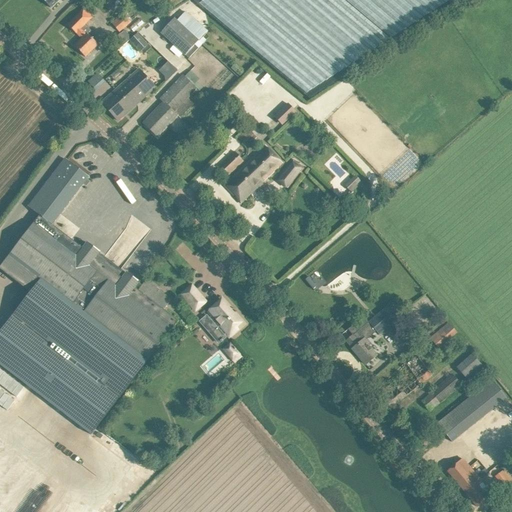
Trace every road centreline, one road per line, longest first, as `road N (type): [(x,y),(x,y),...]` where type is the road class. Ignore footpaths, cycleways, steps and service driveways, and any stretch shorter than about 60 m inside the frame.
road 1 (unclassified): [(450,511),(181,201),(0,38)]
road 2 (unknown): [(90,117),(0,250)]
